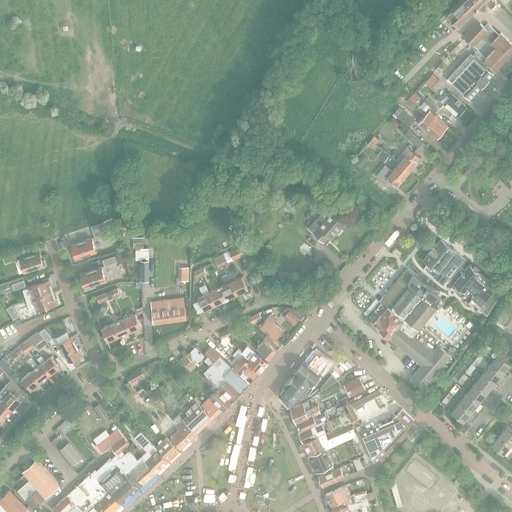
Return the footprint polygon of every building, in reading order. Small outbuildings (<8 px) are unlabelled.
[(458,0),(445,13),(457,25),(483,0),(458,0)] [(473,26),(506,58),(511,51),(511,43),(505,37),(500,32),(498,34),(487,23),(484,27),(480,23),(477,25),(475,23),(473,26)] [(496,68),(506,58),(473,26),(463,36),(464,36),(473,45),(473,44),(481,36),(494,48),(485,58),(496,68)] [(473,60),(450,84),(470,101),(492,77),(473,60)] [(431,88),(439,79),(432,74),(424,82),(431,88)] [(460,115),(467,107),(451,93),(444,100),(442,98),(440,100),(444,103),(439,108),(449,118),(454,112),(457,114),(458,113),(460,115)] [(434,111),(439,106),(429,96),(424,101),(434,111)] [(396,116),(408,127),(414,119),(403,109),(396,116)] [(436,138),(447,126),(434,115),(431,119),(426,115),(420,122),(425,126),(424,127),(436,138)] [(407,139),(417,147),(422,141),(412,133),(407,139)] [(367,143),(372,147),(378,140),(373,135),(367,143)] [(399,163),(409,171),(416,162),(416,161),(420,157),(410,149),(399,163)] [(352,162),(361,170),(366,164),(357,156),(352,162)] [(401,181),(409,171),(399,163),(395,167),(392,164),(389,163),(387,166),(389,168),(384,174),(379,170),(375,175),(387,185),(391,180),(396,185),(400,180),(401,181)] [(327,237),(330,239),(344,223),(331,211),(312,232),(323,241),(327,237)] [(103,222),(91,226),(91,227),(93,231),(105,227),(104,222),(103,222)] [(105,227),(93,231),(95,237),(107,233),(105,227)] [(148,247),(143,247),(143,237),(133,237),(133,248),(135,248),(135,260),(139,260),(139,280),(149,280),(148,247)] [(228,250),(233,260),(246,254),(238,237),(233,239),(237,246),(228,250)] [(91,238),(72,244),(75,253),(73,253),(75,260),(83,258),(82,256),(94,252),(95,251),(91,238)] [(429,251),(423,258),(437,270),(433,276),(442,283),(448,276),(445,273),(454,263),(457,265),(463,258),(454,250),(440,238),(434,246),(433,245),(428,250),(429,251)] [(17,259),(14,260),(19,273),(24,271),(38,267),(38,269),(46,266),(44,260),(42,260),(39,252),(20,258),(17,259)] [(15,253),(2,257),(4,263),(14,260),(17,259),(15,253)] [(101,259),(104,266),(117,262),(115,255),(101,259)] [(227,273),(237,294),(248,289),(241,275),(236,278),(232,271),(231,271),(224,256),(219,259),(222,264),(223,264),(227,273)] [(461,273),(454,283),(463,291),(467,287),(475,293),(472,297),(480,304),(496,285),(487,278),(484,282),(476,276),(479,272),(470,264),(464,271),(468,274),(466,277),(461,273)] [(101,267),(82,273),(84,282),(83,282),(85,289),(92,286),(92,285),(105,280),(101,267)] [(179,280),(188,280),(188,267),(179,267),(179,280)] [(226,299),(237,294),(227,273),(221,276),(224,283),(219,286),(226,299)] [(43,281),(29,286),(33,297),(52,291),(50,284),(52,283),(50,277),(42,280),(43,281)] [(11,283),(13,290),(26,286),(24,279),(11,283)] [(431,312),(439,301),(413,281),(410,285),(409,285),(405,290),(390,308),(387,306),(387,307),(382,303),(377,303),(369,313),(370,317),(373,320),(373,321),(380,327),(379,328),(421,363),(411,376),(424,386),(450,354),(438,344),(433,350),(413,333),(431,312)] [(215,305),(208,291),(205,286),(199,288),(202,294),(197,297),(199,300),(192,303),(197,313),(215,305)] [(215,305),(226,299),(219,286),(208,291),(215,305)] [(115,298),(114,295),(112,289),(100,294),(103,300),(108,298),(109,301),(111,300),(112,304),(117,302),(115,298)] [(52,291),(33,297),(37,309),(50,304),(51,306),(58,304),(56,297),(54,298),(52,291)] [(151,302),(154,324),(187,320),(184,301),(168,303),(168,300),(151,302)] [(511,311),(511,304),(507,301),(503,307),(511,311)] [(12,304),(6,308),(12,319),(19,316),(12,304)] [(510,318),(511,315),(511,311),(503,307),(500,312),(510,318)] [(283,316),(293,324),(298,317),(289,309),(283,316)] [(248,317),(251,323),(261,318),(258,312),(248,317)] [(507,323),(510,318),(500,312),(497,317),(507,323)] [(123,318),(129,332),(140,327),(134,313),(123,318)] [(267,338),(271,342),(281,330),(272,322),(274,319),(269,315),(259,327),(269,335),(267,338)] [(504,329),(507,323),(497,317),(494,322),(504,329)] [(118,336),(129,332),(123,318),(112,322),(118,336)] [(237,325),(240,330),(248,325),(244,320),(237,325)] [(106,341),(118,336),(112,322),(101,327),(106,341)] [(226,329),(228,334),(236,331),(234,326),(226,329)] [(39,331),(47,341),(51,337),(44,328),(39,331)] [(221,338),(228,334),(226,329),(219,333),(221,338)] [(21,348),(25,353),(43,339),(36,330),(23,341),(26,344),(21,348)] [(70,336),(58,343),(68,361),(76,356),(77,358),(83,355),(79,348),(77,349),(70,336)] [(257,350),(268,360),(276,351),(265,341),(257,350)] [(481,351),(485,355),(491,347),(487,344),(481,351)] [(258,372),(267,362),(247,345),(241,352),(243,355),(243,356),(245,357),(245,356),(248,360),(246,362),(258,372)] [(186,355),(196,365),(196,364),(204,355),(195,346),(186,355)] [(205,374),(232,401),(241,392),(248,384),(228,364),(210,346),(204,352),(207,356),(204,359),(210,365),(203,372),(205,374)] [(248,360),(245,356),(245,357),(243,356),(243,355),(241,352),(238,348),(232,355),(238,360),(232,366),(250,382),(258,372),(246,362),(248,360)] [(186,355),(184,353),(179,359),(191,370),(196,365),(186,355)] [(490,363),(502,373),(510,363),(498,353),(490,363)] [(473,361),(477,365),(483,357),(479,354),(473,361)] [(40,363),(50,375),(59,367),(50,355),(40,363)] [(320,375),(306,362),(278,393),(290,405),(306,401),(301,396),(320,375)] [(40,382),(50,375),(40,363),(31,370),(40,382)] [(465,371),(469,374),(475,367),(471,363),(465,371)] [(494,383),(502,373),(490,363),(482,373),(494,383)] [(129,381),(132,386),(136,383),(135,380),(144,374),(141,367),(126,375),(129,381)] [(30,390),(40,382),(31,370),(21,378),(30,390)] [(457,381),(461,384),(467,376),(463,373),(457,381)] [(486,392),(494,383),(482,373),(474,383),(486,392)] [(223,410),(232,401),(205,374),(202,376),(209,383),(210,383),(212,384),(210,386),(215,390),(209,397),(221,409),(223,410)] [(344,384),(349,395),(364,387),(359,376),(344,384)] [(323,393),(335,383),(330,379),(321,391),(323,393)] [(136,394),(132,386),(129,381),(124,384),(131,397),(136,394)] [(449,390),(453,394),(460,386),(455,383),(449,390)] [(478,402),(486,392),(474,383),(467,392),(478,402)] [(0,398),(1,399),(13,409),(21,400),(10,390),(5,395),(0,390),(0,398)] [(442,400),(446,403),(452,396),(448,392),(442,400)] [(471,411),(478,402),(467,392),(459,402),(471,411)] [(212,418),(221,409),(209,397),(201,406),(212,418)] [(352,409),(357,418),(367,413),(359,398),(349,404),(352,409)] [(0,414),(5,418),(13,409),(1,399),(0,400),(0,414)] [(296,423),(319,412),(317,406),(309,409),(307,402),(290,408),(296,423)] [(352,409),(349,404),(349,402),(342,406),(346,412),(352,409)] [(463,421),(471,411),(459,402),(451,412),(463,421)] [(93,407),(103,420),(109,416),(99,403),(93,407)] [(196,433),(212,418),(201,406),(184,421),(196,433)] [(374,462),(408,426),(408,425),(411,422),(413,420),(402,408),(401,408),(392,417),(362,431),(361,432),(374,462)] [(299,431),(316,423),(314,420),(326,414),(324,409),(319,412),(296,423),(299,431)] [(350,421),(357,418),(352,409),(346,412),(350,421)] [(196,433),(184,421),(182,419),(177,423),(179,425),(176,428),(178,429),(179,427),(191,439),(196,433)] [(312,439),(321,434),(319,430),(323,428),(320,421),(316,423),(299,431),(298,431),(303,442),(312,438),(312,439)] [(499,434),(511,444),(511,442),(511,428),(507,424),(499,434)] [(185,444),(191,439),(179,427),(178,429),(174,432),(185,444)] [(110,445),(123,436),(117,428),(96,444),(101,452),(110,445)] [(355,435),(355,434),(352,428),(327,439),(324,433),(321,434),(312,439),(312,438),(303,442),(308,455),(318,450),(323,448),(323,449),(325,448),(355,435)] [(147,450),(143,454),(141,456),(156,472),(168,461),(168,460),(155,447),(152,444),(151,445),(139,432),(133,438),(139,445),(142,442),(150,452),(149,453),(147,450)] [(180,449),(185,444),(174,432),(169,438),(180,449)] [(503,454),(511,444),(499,434),(491,444),(503,454)] [(116,453),(121,450),(129,443),(123,436),(110,445),(116,453)] [(155,447),(168,460),(179,450),(166,437),(162,441),(160,440),(157,442),(159,444),(155,447)] [(66,445),(60,450),(73,465),(81,458),(73,449),(71,451),(66,445)] [(318,450),(308,455),(316,472),(321,469),(323,472),(334,467),(331,462),(325,449),(325,448),(323,449),(323,448),(318,450)] [(143,454),(136,459),(129,449),(124,453),(121,450),(116,453),(131,470),(143,483),(156,472),(141,456),(143,454)] [(138,488),(123,471),(111,458),(110,458),(116,465),(106,475),(100,469),(97,472),(94,469),(90,472),(121,503),(138,488)] [(22,471),(44,497),(59,485),(37,459),(22,471)] [(318,476),(322,486),(343,476),(339,466),(318,476)] [(102,511),(111,511),(121,503),(90,472),(89,474),(67,494),(79,506),(89,497),(102,511)] [(17,490),(32,508),(44,497),(29,480),(17,490)] [(351,503),(368,499),(374,498),(373,491),(365,493),(364,490),(353,493),(345,497),(340,487),(325,493),(332,508),(347,505),(347,504),(351,503)] [(0,496),(0,503),(8,511),(22,511),(28,507),(9,488),(0,496)] [(84,511),(79,506),(67,494),(53,508),(56,511),(84,511)] [(102,511),(89,497),(79,506),(84,511),(102,511)] [(332,511),(348,511),(348,510),(363,506),(363,505),(369,504),(368,499),(351,503),(347,504),(347,505),(332,508),(332,511)] [(8,511),(0,503),(0,511),(8,511)]
